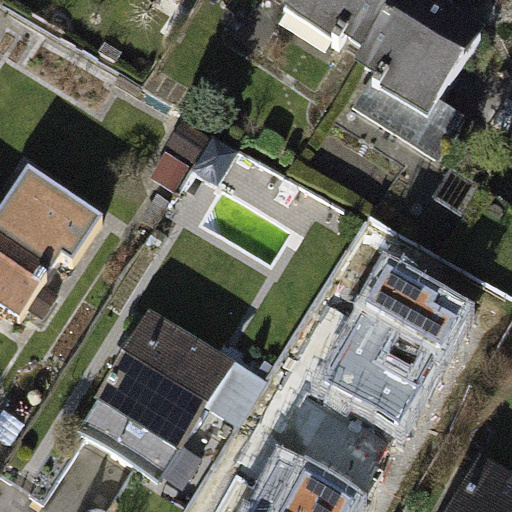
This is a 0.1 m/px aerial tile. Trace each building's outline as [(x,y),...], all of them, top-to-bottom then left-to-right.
[(311,0),(294,26),(365,72),(409,3),(411,0),(311,0)] [(354,88),(425,133),(480,49),(409,3),(365,72),(354,88)] [(378,215),(337,274),(418,330),(459,271),(378,215)] [(0,317),(19,330),(59,269),(0,229),(0,317)] [(154,332),(83,448),(164,497),(235,382),(154,332)] [(259,504),(271,511),(364,511),(412,432),(354,397),(339,422),(317,409),(259,504)] [(511,511),(511,502),(477,483),(460,511),(511,511)]
